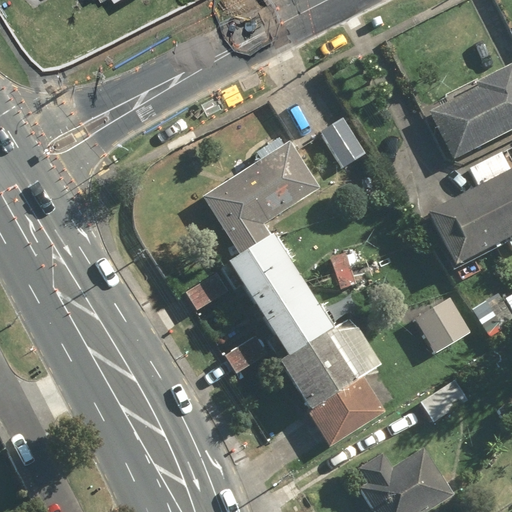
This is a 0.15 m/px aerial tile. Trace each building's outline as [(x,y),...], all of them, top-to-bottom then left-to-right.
[(482,86),(432,112),(457,160),(511,132),(511,65),(480,83),(482,86)] [(366,155),(343,118),(319,133),(343,170),(366,155)] [(206,200),(241,256),(274,235),(267,224),(318,190),(290,146),(206,200)] [(511,147),(471,169),(481,186),(429,214),(459,270),(511,241),(511,147)] [(243,285),(291,358),(335,329),(274,235),(241,256),(230,263),(220,270),(234,291),(243,285)] [(342,257),(331,262),(344,290),(364,281),(358,269),(353,271),(350,262),(345,264),(342,257)] [(471,334),(450,297),(415,317),(436,354),(471,334)] [(353,318),(335,329),(291,358),(278,366),(310,415),(332,448),(386,413),(363,378),(383,365),(353,318)] [(473,408),(456,381),(421,403),(437,430),(473,408)] [(372,511),(428,511),(456,494),(423,446),(393,467),(385,454),(358,472),(369,489),(361,494),(372,511)]
